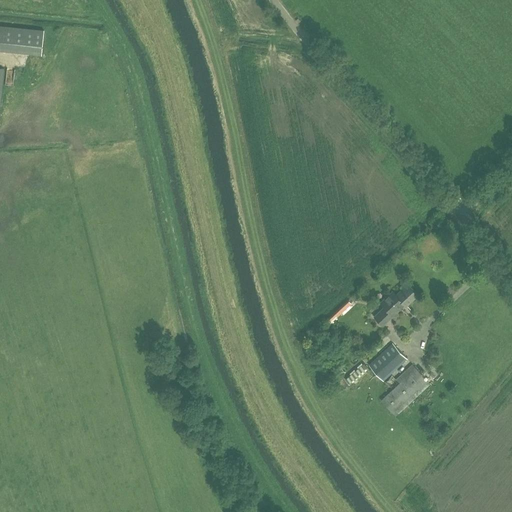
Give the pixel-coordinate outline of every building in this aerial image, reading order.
[(0,50),(42,55),(45,29),(0,25),(0,50)] [(418,295),(408,283),(396,294),(393,291),(381,302),(384,306),(374,316),(383,325),(405,305),(406,306),(418,295)] [(331,323),(351,303),(348,299),(326,318),(331,323)] [(383,381),(407,358),(393,342),(369,364),(383,381)] [(368,368),(364,363),(345,380),(350,385),(368,368)] [(430,383),(412,364),(396,378),(392,375),(385,382),(392,389),(381,400),(396,416),(430,383)] [(341,377),(345,373),(344,371),(340,367),(336,367),(333,370),(339,377),(341,377)]
